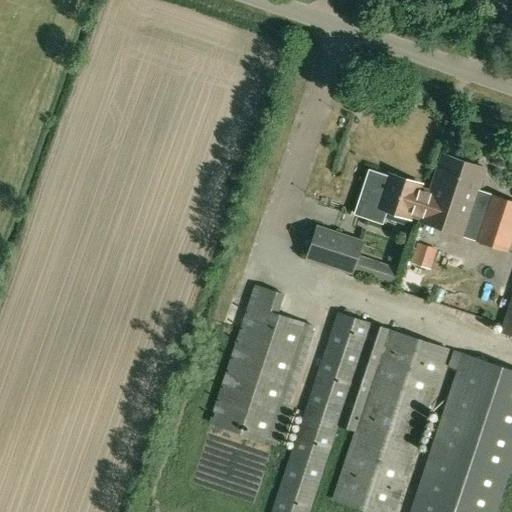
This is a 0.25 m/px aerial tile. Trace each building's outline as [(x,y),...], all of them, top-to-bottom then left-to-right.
[(443,154),(430,192),(419,222),(461,236),(471,207),(484,211),(475,240),(507,250),(511,236),(511,201),(477,190),(484,167),(443,154)] [(419,222),(430,192),(419,188),(421,184),(389,174),(385,187),(366,181),(355,213),(381,222),(385,211),(409,218),(410,214),(420,218),(419,222)] [(362,241),(316,226),(306,257),(352,272),(362,241)] [(432,248),(416,243),(410,262),(426,267),(432,248)] [(257,285),(211,423),(267,442),(307,324),(276,314),(283,294),(257,285)] [(511,336),(511,294),(500,332),(511,336)] [(387,328),(337,311),(270,511),(309,511),(338,425),(354,430),(387,328)] [(370,511),(395,511),(449,349),(387,328),(354,430),(332,499),(370,511)] [(495,511),(511,463),(511,368),(453,349),(447,366),(456,369),(408,511),(495,511)]
